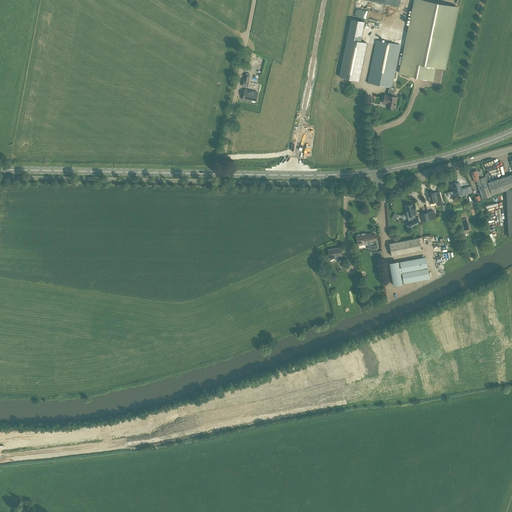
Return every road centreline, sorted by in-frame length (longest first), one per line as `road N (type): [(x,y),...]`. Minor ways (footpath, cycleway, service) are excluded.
road 1 (primary): [(0,169),(375,171)]
road 2 (primary): [(375,171),(511,131)]
road 3 (residential): [(395,187),(511,148)]
